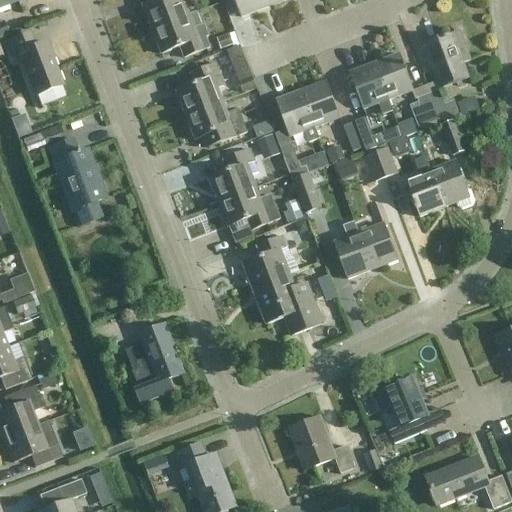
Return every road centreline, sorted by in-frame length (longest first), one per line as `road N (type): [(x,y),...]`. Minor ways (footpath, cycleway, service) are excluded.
road 1 (residential): [(235,410),(76,0)]
road 2 (residential): [(235,410),(437,313)]
road 3 (residential): [(246,63),(407,0)]
road 4 (residential): [(437,313),(486,270),(511,222)]
